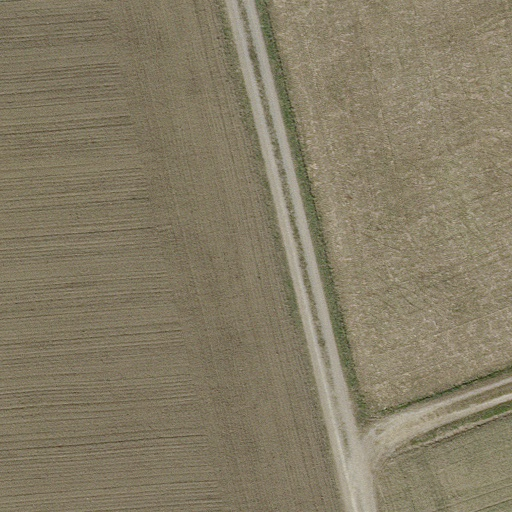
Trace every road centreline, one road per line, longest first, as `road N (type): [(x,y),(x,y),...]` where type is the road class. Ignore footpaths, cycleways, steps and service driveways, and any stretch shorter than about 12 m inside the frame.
road 1 (track): [(239,0),(364,511)]
road 2 (track): [(349,453),(511,394)]
